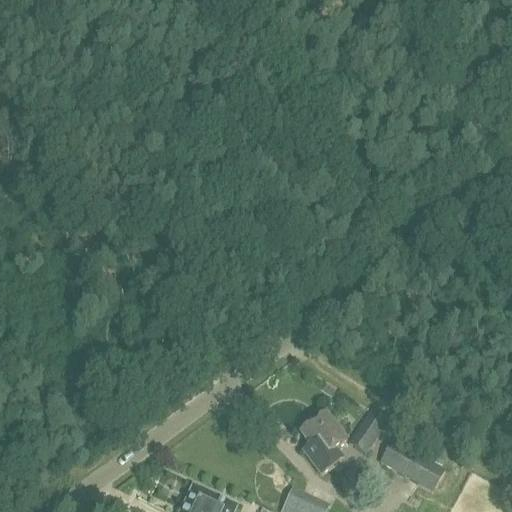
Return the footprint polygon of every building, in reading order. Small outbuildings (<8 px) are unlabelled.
[(366,457),(371,450),(388,423),(371,412),(348,446),(366,457)] [(322,477),(344,460),(336,451),(348,442),(326,414),(300,433),(312,448),(305,453),(304,451),(303,452),(322,477)] [(414,445),(397,435),(380,466),(433,496),(446,473),(410,452),(414,445)] [(234,511),(236,508),(192,489),(182,511),(234,511)] [(328,511),(330,508),(293,491),(282,511),(328,511)] [(383,499),(386,508),(402,502),(398,493),(383,499)]
